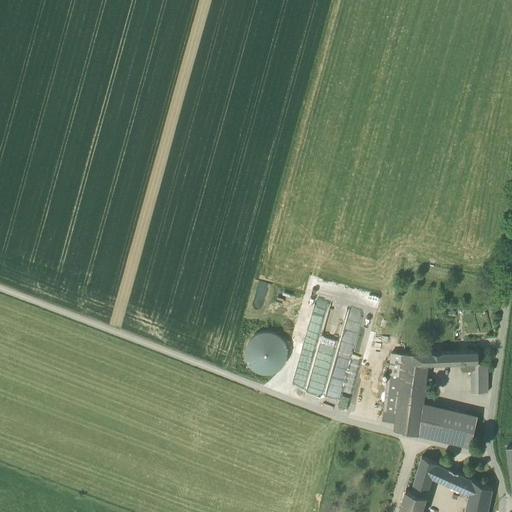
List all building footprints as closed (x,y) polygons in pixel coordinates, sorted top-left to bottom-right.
[(222,323),(234,327),(241,306),(229,303),(222,323)] [(272,331),(264,331),(256,334),(250,339),(246,346),(245,355),(248,362),(254,369),(261,372),(269,373),(277,370),(283,365),(287,357),(287,349),(285,341),(279,335),(272,331)] [(379,340),(363,337),(351,389),(367,393),(379,340)] [(472,361),(472,364),(479,363),(479,361),(479,360),(480,360),(480,358),(479,358),(479,350),(442,351),(441,351),(434,352),(434,351),(433,352),(429,352),(428,363),(460,362),(472,361)] [(429,352),(404,353),(392,351),(384,410),(396,412),(395,422),(394,429),(419,435),(423,402),(428,363),(429,352)] [(472,361),(460,362),(460,368),(463,370),(472,370),(472,364),(472,361)] [(472,370),(472,393),(487,392),(488,363),(479,363),(472,364),(472,370)] [(419,435),(470,447),(478,415),(423,402),(419,435)] [(396,412),(384,410),(383,410),(382,420),(395,422),(396,412)] [(449,469),(437,463),(436,463),(436,462),(435,463),(422,457),(422,456),(421,456),(421,457),(411,490),(411,491),(426,496),(432,477),(445,483),(450,470),(451,470),(450,470),(450,469),(449,469)] [(457,473),(451,470),(450,470),(445,483),(452,486),(457,474),(456,473),(457,473)] [(469,494),(464,511),(487,511),(492,489),(472,479),(471,479),(458,473),(459,473),(458,473),(458,472),(457,473),(456,473),(457,474),(452,486),(469,494)] [(421,511),(426,496),(411,491),(406,490),(407,490),(406,489),(405,490),(406,490),(399,511),(398,511),(421,511)]
